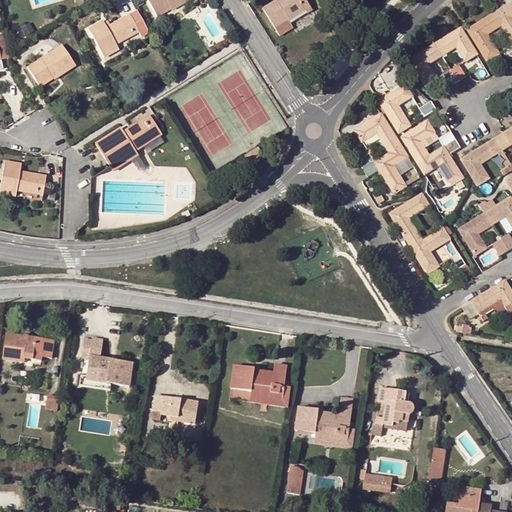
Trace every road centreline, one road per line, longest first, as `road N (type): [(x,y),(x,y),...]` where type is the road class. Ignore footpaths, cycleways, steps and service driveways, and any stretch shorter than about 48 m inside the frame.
road 1 (residential): [(449,349),(97,289),(0,292)]
road 2 (residential): [(276,181),(222,221),(163,247),(65,257)]
road 3 (unclassified): [(326,120),(430,0)]
road 4 (unclassified): [(429,314),(350,189)]
road 5 (residential): [(305,116),(231,0)]
